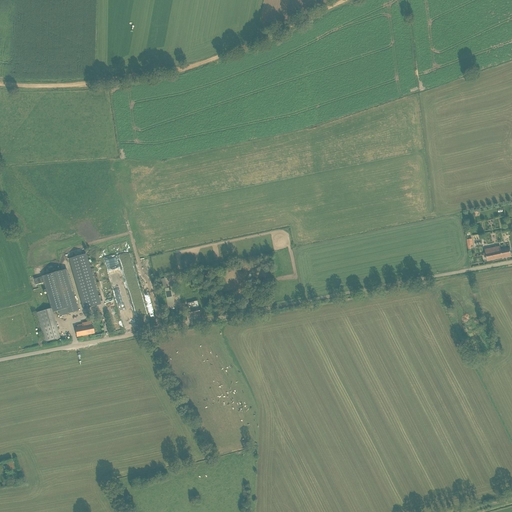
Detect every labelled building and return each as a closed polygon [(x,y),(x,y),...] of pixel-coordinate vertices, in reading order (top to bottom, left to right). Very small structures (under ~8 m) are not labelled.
[(487,261),(511,256),(509,248),(500,250),(500,246),(492,248),(493,252),(485,254),(487,261)] [(69,259),(84,309),(100,305),(85,254),(69,259)] [(99,288),(134,283),(133,276),(136,275),(135,268),(113,271),(113,274),(109,274),(110,279),(98,280),(99,288)] [(51,308),(53,312),(59,311),(61,316),(78,311),(67,270),(42,276),(51,308)] [(164,289),(166,301),(167,306),(174,304),(171,291),(169,291),(169,288),(164,289)] [(187,309),(188,312),(189,317),(200,315),(197,301),(194,302),(194,305),(190,306),(190,309),(187,309)] [(53,312),(51,308),(37,313),(45,342),(60,338),(58,333),(53,312)] [(75,329),(77,337),(94,333),(92,321),(82,323),(82,324),(77,325),(77,328),(75,329)]
